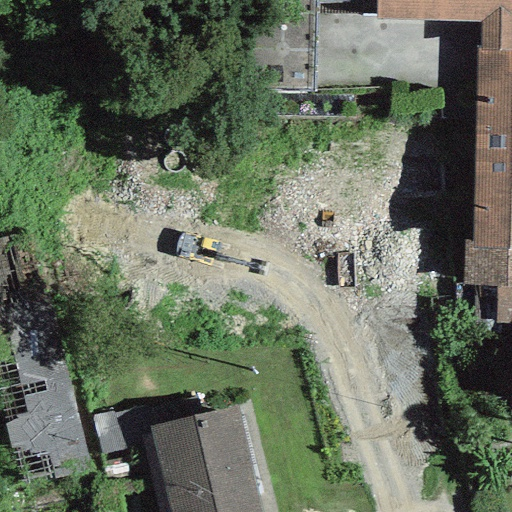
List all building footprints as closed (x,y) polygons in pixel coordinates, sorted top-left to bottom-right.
[(242,0),(245,92),(312,91),(313,0),(242,0)] [(511,51),(511,0),(375,0),(375,19),(479,22),(479,51),(511,51)] [(494,288),(495,324),(511,324),(511,51),(479,51),(475,51),(471,241),(462,240),(463,285),(494,288)] [(445,235),(445,181),(317,181),(317,234),(445,235)] [(33,230),(0,237),(0,301),(2,301),(48,290),(33,230)] [(48,290),(2,301),(30,417),(4,423),(12,455),(41,448),(50,483),(92,473),(48,290)] [(262,511),(236,407),(149,428),(168,511),(262,511)]
